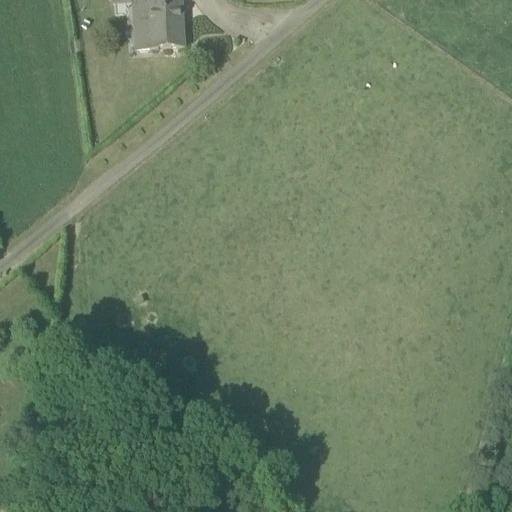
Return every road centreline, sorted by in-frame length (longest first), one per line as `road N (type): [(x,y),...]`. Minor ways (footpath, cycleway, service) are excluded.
road 1 (unclassified): [(0,269),(323,0)]
road 2 (unclassified): [(463,511),(511,333)]
